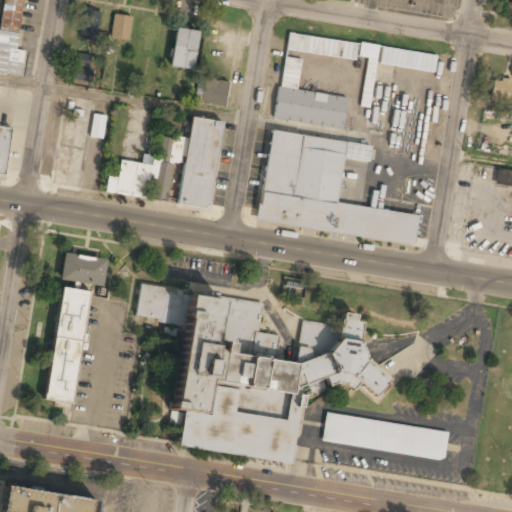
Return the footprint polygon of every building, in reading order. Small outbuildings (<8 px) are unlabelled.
[(15,51),(21,0),(0,0),(0,74),(21,77),(24,52),(15,51)] [(100,11),(83,8),(78,37),(95,40),(100,11)] [(132,17),(113,14),(109,37),(127,40),(132,17)] [(197,31),(175,28),(168,66),(191,70),(197,31)] [(284,53),(367,64),(362,103),(367,104),(375,47),(286,35),(284,53)] [(88,67),(90,55),(76,53),(75,66),(88,67)] [(346,99),(296,92),(300,60),(282,57),(273,121),(341,131),(346,99)] [(72,80),(91,83),(93,70),(73,68),(72,80)] [(193,102),(223,107),(227,82),(197,77),(193,102)] [(511,80),(492,79),(490,101),(511,103),(511,80)] [(432,100),(415,98),(413,112),(429,115),(432,100)] [(92,114),(88,138),(103,139),(105,115),(92,114)] [(217,122),(204,204),(200,208),(173,203),(187,117),(217,122)] [(11,130),(0,128),(0,174),(4,175),(11,130)] [(415,217),(334,205),(343,144),(268,133),(257,206),(255,222),(411,245),(415,217)] [(170,139),(165,163),(171,164),(163,203),(102,192),(105,175),(114,177),(117,160),(149,165),(154,136),(170,139)] [(511,170),(495,169),(493,185),(511,186),(511,170)] [(100,288),(105,261),(62,255),(58,281),(100,288)] [(290,464),(300,397),(296,391),(323,377),(327,387),(334,384),(352,386),(350,387),(374,391),(382,387),(358,338),(360,323),(352,321),(353,315),(340,313),(338,326),(300,321),(294,364),(273,361),(277,336),(257,333),(261,303),(221,297),(220,298),(139,286),(134,318),(183,325),(171,410),(182,412),(177,447),(290,464)] [(87,293),(57,289),(41,402),(71,406),(87,293)] [(324,416),(320,444),(442,462),(446,433),(324,416)] [(72,511),(90,511),(92,502),(3,487),(0,503),(0,511),(17,511),(18,510),(28,511),(36,511),(38,506),(72,511)]
